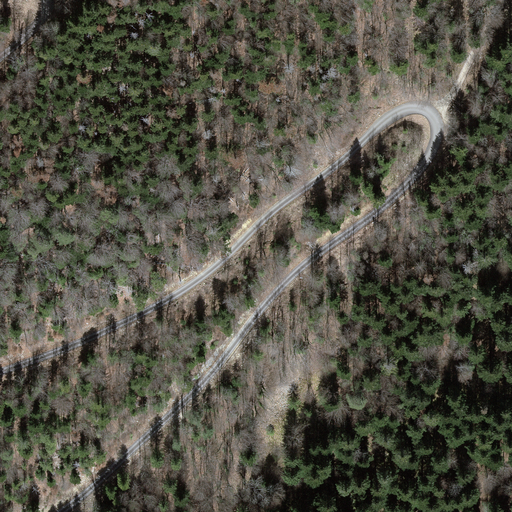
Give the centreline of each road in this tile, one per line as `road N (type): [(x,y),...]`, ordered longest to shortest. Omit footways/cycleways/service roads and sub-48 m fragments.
road 1 (unclassified): [(63,511),(197,389),(291,275),(398,192),(432,150),(434,113),(413,105),(395,111),(177,288),(105,331),(0,372)]
road 2 (track): [(434,113),(461,89),(510,0)]
